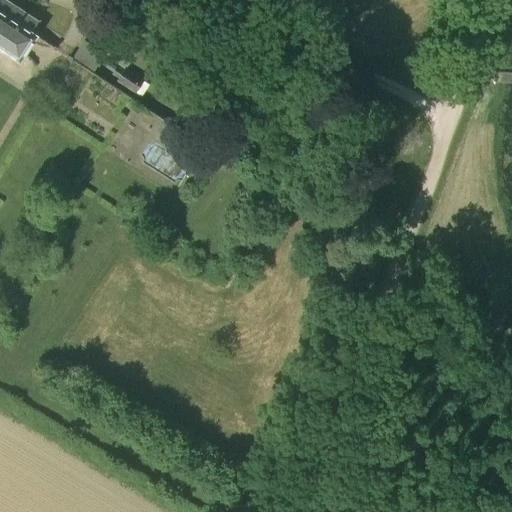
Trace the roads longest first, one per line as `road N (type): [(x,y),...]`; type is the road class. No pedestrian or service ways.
road 1 (track): [(297,511),(498,0)]
road 2 (track): [(198,0),(451,118)]
